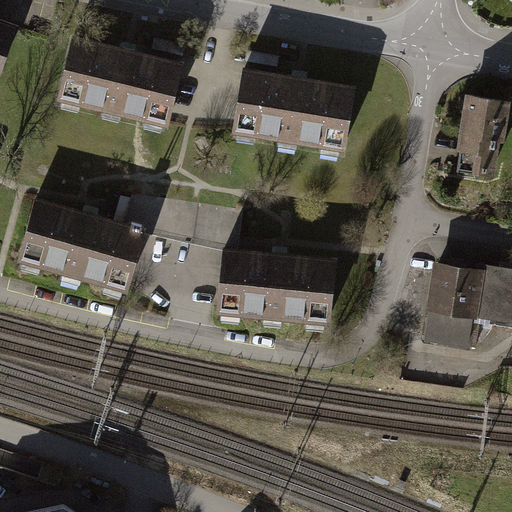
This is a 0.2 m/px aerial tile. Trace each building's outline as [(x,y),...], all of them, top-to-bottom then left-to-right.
[(21,29),(0,22),(0,86),(2,87),(21,29)] [(172,127),(188,64),(78,36),(62,99),(172,127)] [(357,90),(245,67),(231,137),(343,160),(357,90)] [(510,107),(473,102),(463,170),(491,174),(496,142),(505,143),(510,107)] [(147,228),(35,198),(16,267),(129,298),(147,228)] [(207,242),(244,242),(244,208),(207,208),(207,242)] [(330,261),(220,249),(212,323),(321,335),(330,261)] [(478,271),(435,265),(424,339),(475,347),(478,326),(489,328),(493,323),(511,325),(511,269),(479,264),(478,271)]
